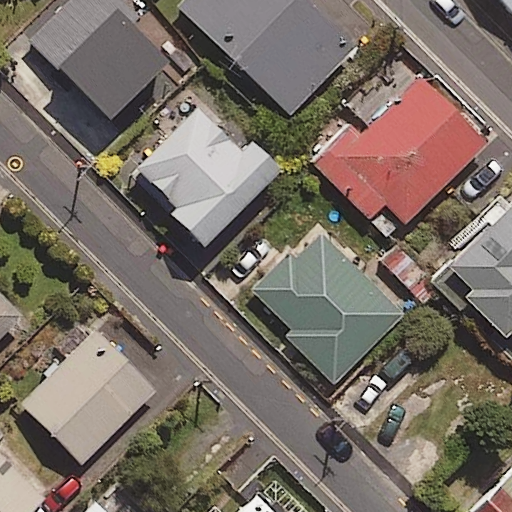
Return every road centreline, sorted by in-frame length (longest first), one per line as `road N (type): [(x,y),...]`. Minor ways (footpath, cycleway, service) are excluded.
road 1 (residential): [(381,511),(0,131)]
road 2 (residential): [(511,96),(415,0)]
